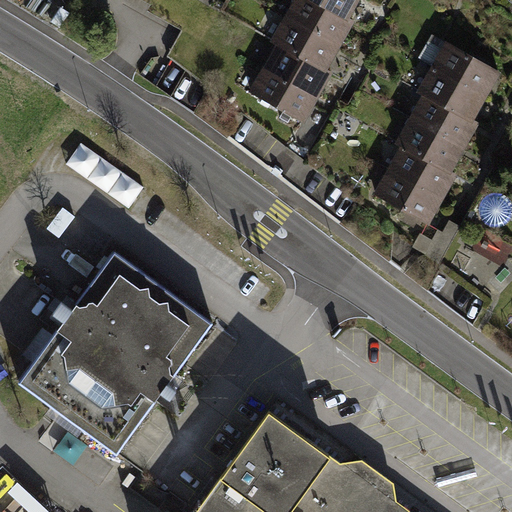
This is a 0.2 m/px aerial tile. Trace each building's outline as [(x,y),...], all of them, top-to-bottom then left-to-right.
[(295,0),(287,16),(339,45),(352,21),(347,18),(315,0),(295,0)] [(315,0),(347,18),(356,0),(315,0)] [(279,43),(325,69),(339,45),(287,16),(273,40),(279,43)] [(434,66),(485,95),(499,71),(448,42),(434,66)] [(265,67),(316,96),(330,72),(325,69),(279,43),(265,67)] [(425,94),(471,119),(485,95),(434,66),(420,91),(425,94)] [(251,92),(302,121),(316,96),(265,67),(251,92)] [(412,118),(463,146),(477,122),(471,119),(425,94),(412,118)] [(404,145),(450,171),(463,146),(412,118),(398,142),(404,145)] [(66,164),(129,207),(144,186),(81,142),(66,164)] [(390,169),(441,198),(455,174),(450,171),(404,145),(390,169)] [(417,217),(427,223),(441,198),(390,169),(376,194),(402,209),(398,216),(413,225),(417,217)] [(460,224),(449,218),(443,231),(454,237),(460,224)] [(57,327),(18,381),(117,453),(156,401),(155,400),(161,392),(170,398),(176,389),(167,383),(173,375),(174,375),(213,322),(114,250),(75,303),(76,303),(72,309),(61,301),(53,312),(64,320),(58,328),(57,327)] [(48,293),(58,303),(71,290),(61,280),(48,293)] [(410,511),(396,501),(341,462),(269,409),(194,511),(410,511)] [(363,459),(341,462),(396,501),(394,482),(363,459)]
